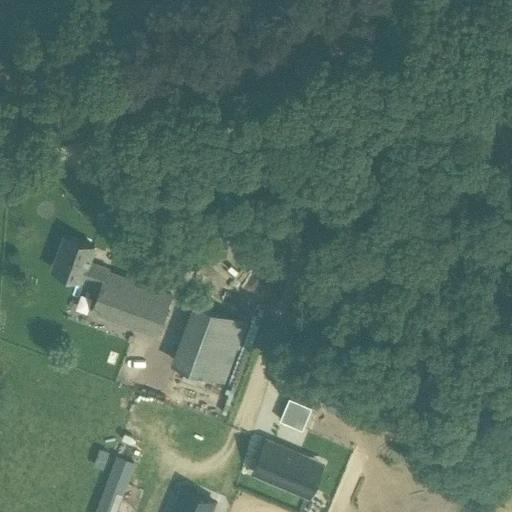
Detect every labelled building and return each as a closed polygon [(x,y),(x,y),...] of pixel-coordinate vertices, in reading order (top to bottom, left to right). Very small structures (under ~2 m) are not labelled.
[(156,335),(171,293),(89,264),(95,246),(65,235),(53,268),(102,286),(93,312),(156,335)] [(172,355),(164,380),(181,385),(188,363),(185,363),(206,295),(187,289),(167,353),(172,355)] [(76,322),(70,344),(116,356),(121,333),(76,322)] [(289,397),(280,419),(302,429),(312,407),(289,397)] [(153,405),(144,433),(205,454),(214,427),(175,413),(153,405)] [(267,433),(255,464),(316,487),(328,455),(267,433)] [(110,452),(101,448),(95,465),(104,468),(110,452)] [(110,511),(122,482),(108,477),(94,511),(110,511)] [(182,488),(172,511),(209,511),(214,501),(182,488)]
